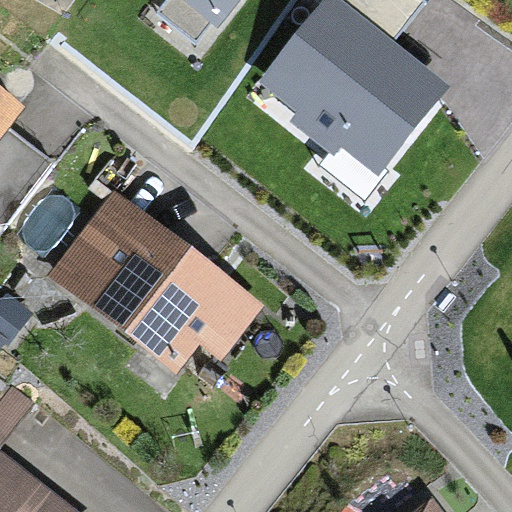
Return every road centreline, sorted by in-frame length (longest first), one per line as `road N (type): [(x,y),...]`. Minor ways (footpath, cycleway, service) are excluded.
road 1 (residential): [(372,341),(511,160)]
road 2 (residential): [(237,511),(372,341)]
road 3 (residential): [(372,341),(511,502)]
